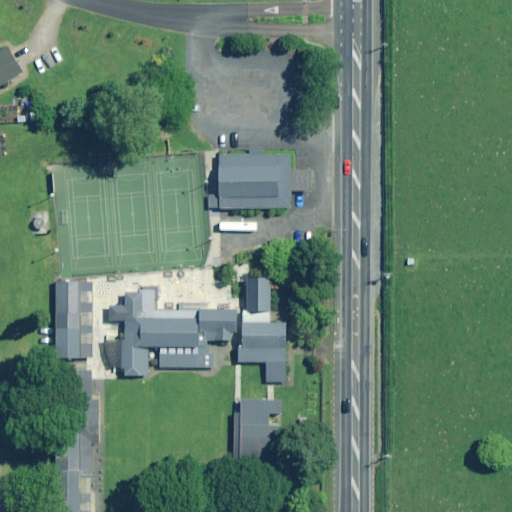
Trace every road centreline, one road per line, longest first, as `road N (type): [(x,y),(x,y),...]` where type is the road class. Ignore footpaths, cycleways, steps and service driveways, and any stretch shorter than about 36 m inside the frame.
road 1 (primary): [(355,511),(356,20)]
road 2 (residential): [(356,20),(252,20),(84,0)]
